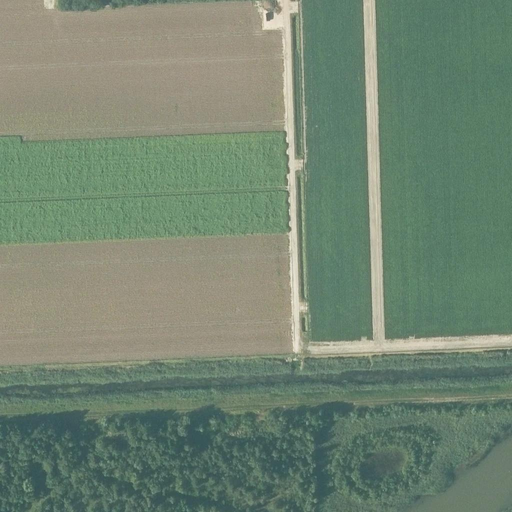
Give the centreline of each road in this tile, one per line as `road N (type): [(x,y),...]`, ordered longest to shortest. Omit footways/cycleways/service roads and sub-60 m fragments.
road 1 (track): [(511,397),(0,417)]
road 2 (track): [(64,414),(99,470),(149,496),(172,492),(239,511)]
